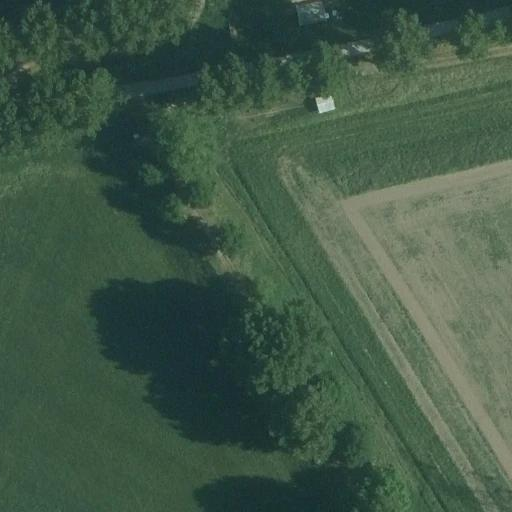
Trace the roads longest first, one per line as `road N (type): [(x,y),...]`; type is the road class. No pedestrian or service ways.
road 1 (unclassified): [(0,112),(511,16)]
road 2 (track): [(128,94),(380,511)]
